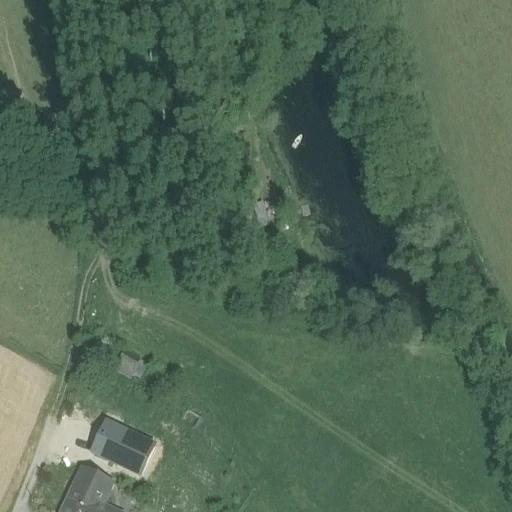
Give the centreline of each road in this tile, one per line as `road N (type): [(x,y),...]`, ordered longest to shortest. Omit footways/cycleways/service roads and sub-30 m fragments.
road 1 (track): [(0,341),(58,382),(105,275),(50,0)]
road 2 (unclassified): [(19,511),(58,382)]
